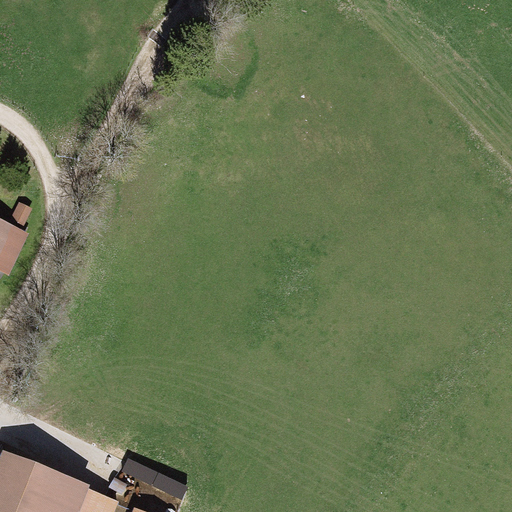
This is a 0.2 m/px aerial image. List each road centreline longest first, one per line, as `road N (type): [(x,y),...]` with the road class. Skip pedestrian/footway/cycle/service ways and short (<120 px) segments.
road 1 (residential): [(0,349),(45,250),(54,195),(33,141),(0,113)]
road 2 (track): [(54,195),(75,176),(191,0)]
